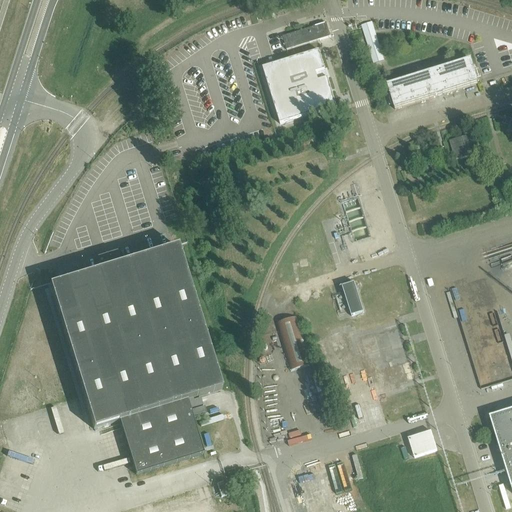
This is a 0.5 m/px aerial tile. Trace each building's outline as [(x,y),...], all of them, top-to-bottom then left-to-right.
[(258,24),(256,16),(256,15),(250,17),(252,25),(258,24)] [(372,23),(361,26),(373,65),(384,61),(372,23)] [(326,24),(286,36),(283,37),(287,51),(331,37),(326,24)] [(319,52),(263,69),(280,125),(336,108),(319,52)] [(395,110),(478,84),(471,61),(387,87),(395,110)] [(475,134),(449,142),(455,161),(481,153),(475,134)] [(117,253),(97,259),(101,271),(50,287),(94,430),(120,422),(137,475),(204,454),(188,401),(222,391),(178,247),(121,265),(117,253)] [(364,314),(355,284),(343,288),(352,318),(364,314)] [(297,318),(277,324),(291,371),(311,364),(297,318)] [(511,411),(499,415),(490,418),(511,491),(511,411)] [(431,432),(408,439),(415,459),(438,452),(431,432)] [(333,511),(323,471),(299,477),(307,511),(333,511)] [(163,485),(171,483),(169,473),(161,475),(163,485)] [(217,485),(221,498),(227,497),(222,483),(217,485)]
